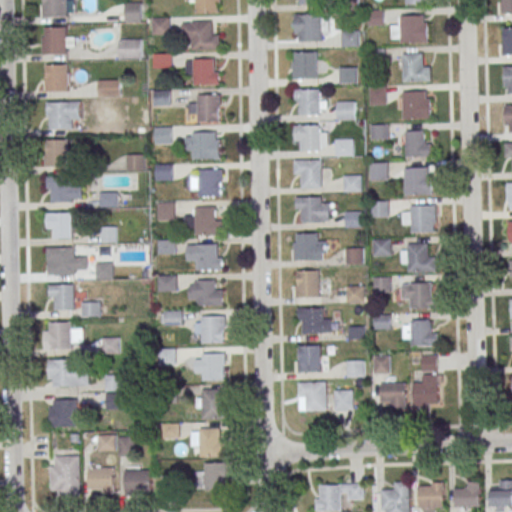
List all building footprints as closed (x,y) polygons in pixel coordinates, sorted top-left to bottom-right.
[(42,0),(43,16),(67,16),(66,0),(42,0)] [(195,0),(217,0),(217,12),(196,12),(195,0)] [(511,0),(501,0),(501,14),(511,13),(511,0)] [(126,2),(142,2),(142,21),(127,22),(126,2)] [(295,15),(322,14),(323,41),(300,42),(300,34),(296,34),(295,15)] [(401,16),(425,15),(425,22),(428,22),(428,42),(401,43),(401,16)] [(154,19),(170,18),(171,34),(154,34),(154,19)] [(191,22),(212,22),(213,48),(192,49),(191,22)] [(72,53),(73,37),(67,37),(67,27),(42,27),(42,53),(72,53)] [(503,54),(511,54),(511,27),(503,28),(503,54)] [(342,31),(360,30),(361,46),(343,47),(342,31)] [(121,40),(143,40),(143,58),(121,58),(121,40)] [(317,51),(318,79),(293,79),(292,61),(295,61),(295,52),(317,51)] [(423,52),(424,67),(431,66),(432,81),(404,82),(403,53),(423,52)] [(155,60),(156,61),(159,60),(162,68),(172,64),(168,55),(155,60)] [(194,58),(215,58),(215,85),(194,85),(194,58)] [(73,65),(45,65),(45,91),(73,91),(73,65)] [(339,68),(357,67),(358,83),(340,83),(339,68)] [(120,80),(100,80),(100,93),(120,93),(120,80)] [(370,86),(370,104),(386,104),(386,86),(370,86)] [(296,90),(321,89),(321,115),(300,116),(300,102),(296,102),(296,90)] [(155,90),(171,90),(172,105),(155,106),(155,90)] [(427,91),(427,98),(431,98),(432,118),(404,119),(403,92),(427,91)] [(198,95),(219,94),(220,121),(199,122),(198,95)] [(48,102),(48,130),(72,130),(72,120),(81,120),(81,102),(48,102)] [(339,104),(357,103),(357,119),(339,120),(339,104)] [(389,124),(372,124),(372,139),(389,139),(389,124)] [(296,125),(321,125),(322,152),(302,153),(301,140),(297,141),(296,125)] [(156,128),(173,128),(173,143),(157,144),(156,128)] [(431,131),(407,131),(407,156),(431,156),(431,131)] [(195,132),(216,132),(217,158),(196,159),(195,132)] [(70,166),(70,139),(45,139),(45,166),(70,166)] [(337,139),(354,139),(355,155),(337,155),(337,139)] [(128,155),(145,154),(145,170),(128,170),(128,155)] [(295,160),(322,160),(323,188),(302,188),(302,174),(295,174),(295,160)] [(372,163),(389,162),(390,178),(372,179),(372,163)] [(157,165),(174,164),(175,180),(158,180),(157,165)] [(429,167),(430,174),(433,174),(434,194),(406,196),(405,168),(429,167)] [(199,169),(221,169),(221,196),(200,196),(199,169)] [(345,176),(363,175),(363,191),(346,192),(345,176)] [(83,202),(83,186),(71,186),(71,177),(48,177),(48,202),(83,202)] [(101,192),(118,191),(118,207),(102,207),(101,192)] [(330,197),(298,197),(298,221),(330,221),(330,197)] [(373,201),(391,201),(391,217),(373,217),(373,201)] [(159,203),(176,203),(177,218),(160,219),(159,203)] [(436,232),(436,223),(439,223),(438,205),(412,206),(414,233),(436,232)] [(196,208),(217,207),(217,234),(196,235),(196,208)] [(347,212),(364,211),(365,227),(347,228),(347,212)] [(48,213),(48,238),(72,238),(72,213),(48,213)] [(102,227),(119,226),(119,242),(102,242),(102,227)] [(295,234),(295,260),(326,260),(326,234),(295,234)] [(375,240),(393,239),(394,255),(376,256),(375,240)] [(160,240),(177,240),(177,256),(160,256),(160,240)] [(197,244),(218,243),(219,270),(198,271),(197,244)] [(430,243),(431,257),(438,257),(438,272),(411,272),(410,244),(430,243)] [(53,248),(74,247),(74,274),(54,275),(53,248)] [(347,248),(365,248),(365,264),(348,264),(347,248)] [(97,263),(114,262),(114,278),(98,278),(97,263)] [(320,270),(320,297),(300,298),(299,271),(320,270)] [(161,276),(178,275),(179,291),(162,291),(161,276)] [(375,278),(393,277),(394,293),(376,293),(375,278)] [(223,305),(223,280),(191,280),(191,305),(223,305)] [(437,308),(437,283),(404,283),(404,299),(413,299),(413,308),(437,308)] [(50,285),(74,284),(74,310),(56,310),(55,296),(50,297),(50,285)] [(349,286),(366,286),(367,302),(349,302),(349,286)] [(101,302),(82,302),(82,316),(101,316),(101,302)] [(324,307),(325,334),(304,334),(303,307),(324,307)] [(183,310),(164,310),(164,324),(183,324),(183,310)] [(392,329),(392,315),(376,315),(376,329),(392,329)] [(203,317),(224,316),(225,343),(203,343),(203,317)] [(437,346),(437,320),(405,321),(405,346),(437,346)] [(73,322),(51,322),(51,348),(83,348),(83,329),(73,329),(73,322)] [(103,353),(121,353),(121,337),(103,337),(103,353)] [(321,345),(322,372),(301,373),(300,346),(321,345)] [(204,353),(225,353),(225,380),(204,380),(204,353)] [(376,356),(392,356),(392,373),(376,374),(376,356)] [(423,371),(439,371),(439,356),(423,356),(423,371)] [(50,387),(89,387),(89,360),(50,360),(50,387)] [(349,361),(367,360),(367,376),(349,377),(349,361)] [(415,405),(440,405),(440,373),(424,373),(424,383),(415,383),(415,405)] [(106,392),(125,392),(125,375),(106,375),(106,392)] [(328,382),(329,410),(308,411),(308,397),(301,397),(300,382),(328,382)] [(391,409),(408,409),(408,383),(382,383),(382,402),(391,402),(391,409)] [(226,390),(200,390),(200,419),(226,419),(226,390)] [(336,391),(355,390),(355,410),(337,410),(336,391)] [(124,394),(107,394),(107,409),(124,409),(124,394)] [(55,399),(77,399),(78,426),(52,426),(51,407),(55,407),(55,399)] [(179,438),(179,423),(162,423),(162,438),(179,438)] [(202,448),(202,456),(226,456),(226,428),(193,428),(193,448),(202,448)] [(117,434),(100,434),(100,452),(117,452),(117,434)] [(135,455),(135,436),(120,436),(120,455),(135,455)] [(81,495),(81,456),(51,456),(51,494),(81,495)] [(228,490),(228,463),(206,463),(206,472),(197,472),(198,490),(228,490)] [(115,468),(89,468),(89,493),(115,493),(115,468)] [(152,470),(125,470),(125,494),(152,494),(152,470)] [(511,479),(491,480),(491,509),(511,508),(511,479)] [(455,507),(481,507),(481,481),(463,481),(463,490),(455,490),(455,507)] [(410,511),(410,482),(392,482),(392,491),(383,491),(383,511),(410,511)] [(444,511),(444,482),(419,482),(419,511),(444,511)] [(343,510),(343,499),(364,498),(364,483),(317,485),(318,511),(343,510)]
